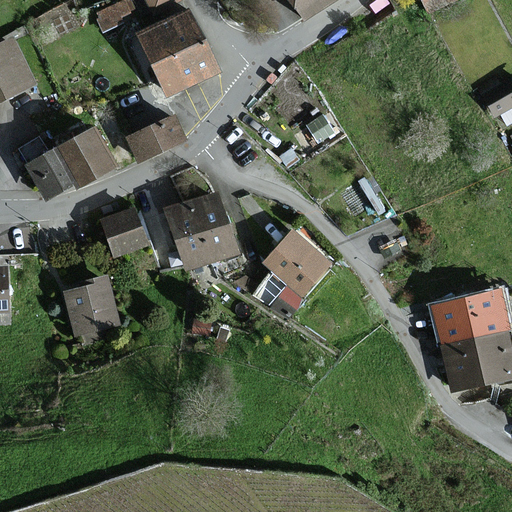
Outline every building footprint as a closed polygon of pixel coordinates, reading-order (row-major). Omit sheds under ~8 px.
[(138,16),(131,0),(128,0),(98,13),(105,29),(138,16)] [(177,0),(146,0),(152,11),(177,0)] [(290,0),(304,17),(332,0),(290,0)] [(448,0),(425,0),(430,9),(448,0)] [(215,71),(188,15),(141,37),(152,61),(168,94),(199,79),(215,71)] [(34,84),(13,40),(0,46),(0,100),(9,96),(34,84)] [(511,85),(488,100),(497,115),(502,112),(509,123),(511,120),(511,85)] [(333,133),(322,116),(308,125),(319,142),(333,133)] [(184,140),(173,117),(129,138),(140,161),(184,140)] [(78,179),(81,185),(115,166),(94,128),(60,147),(78,179)] [(45,131),(20,143),(27,159),(52,147),(45,131)] [(49,197),(78,179),(60,147),(30,165),(49,197)] [(231,234),(218,194),(169,209),(177,233),(187,267),(236,251),(231,234)] [(145,245),(133,211),(104,221),(116,255),(145,245)] [(330,262),(292,232),(268,262),(305,292),(330,262)] [(119,325),(107,277),(89,281),(91,287),(69,292),(80,334),(119,325)] [(435,305),(444,345),(507,330),(510,329),(500,290),(435,305)] [(455,392),(511,378),(511,352),(507,330),(444,345),(455,392)]
